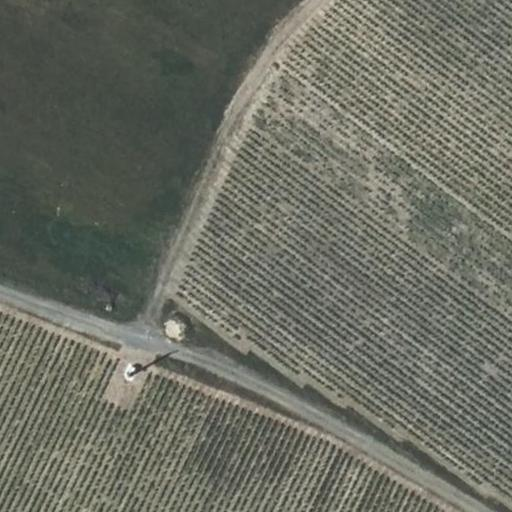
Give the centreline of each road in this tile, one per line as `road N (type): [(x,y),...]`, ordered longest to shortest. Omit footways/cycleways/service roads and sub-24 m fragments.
road 1 (track): [(467,511),(256,390),(0,296)]
road 2 (track): [(142,347),(253,83),(326,0)]
